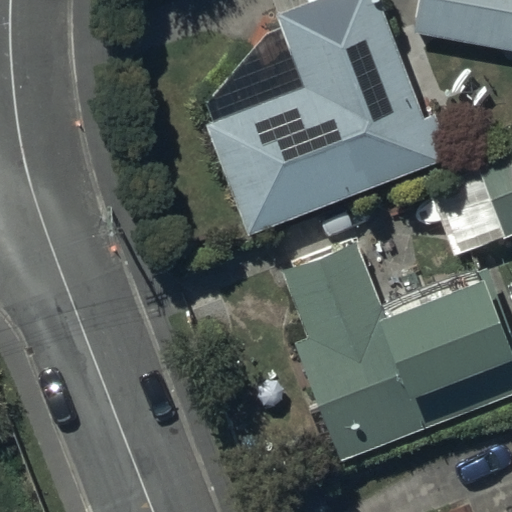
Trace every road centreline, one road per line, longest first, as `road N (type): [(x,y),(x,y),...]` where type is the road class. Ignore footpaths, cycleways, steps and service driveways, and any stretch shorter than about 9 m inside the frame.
road 1 (residential): [(24,155),(160,511)]
road 2 (residential): [(14,0),(24,155)]
